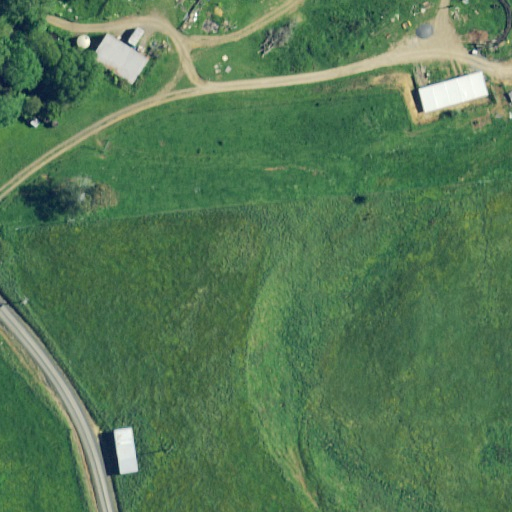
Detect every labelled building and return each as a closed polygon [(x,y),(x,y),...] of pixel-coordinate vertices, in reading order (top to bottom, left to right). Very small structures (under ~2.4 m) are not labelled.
[(156,20),(135,9),(130,17),(152,28),(156,20)] [(431,31),(413,38),(417,47),(435,40),(431,31)] [(89,46),(90,43),(89,41),(88,38),(87,37),(84,35),(82,35),(79,35),(77,36),(75,38),(74,40),(74,43),(74,45),(75,47),(77,49),(79,50),(81,51),(84,51),(86,49),(88,48),(89,46)] [(146,62),(106,36),(90,61),(131,86),(146,62)] [(485,97),(478,73),(416,91),(423,114),(485,97)] [(135,473),(128,430),(112,433),(118,476),(135,473)]
